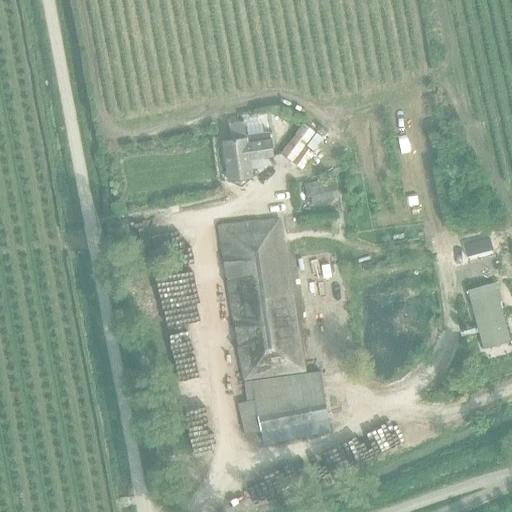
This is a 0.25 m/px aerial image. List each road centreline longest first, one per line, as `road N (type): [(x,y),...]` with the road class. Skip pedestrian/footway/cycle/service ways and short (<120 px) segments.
road 1 (unclassified): [(140,511),(45,0)]
road 2 (unclassified): [(511,472),(451,479),(375,511)]
